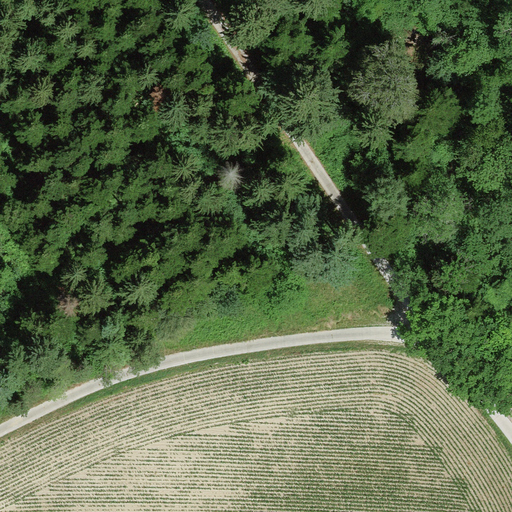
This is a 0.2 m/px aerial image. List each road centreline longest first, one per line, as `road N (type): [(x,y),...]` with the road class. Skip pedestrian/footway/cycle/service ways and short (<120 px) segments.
road 1 (track): [(511,438),(438,349),(205,0)]
road 2 (track): [(438,349),(400,337),(224,350),(114,377),(0,433)]
